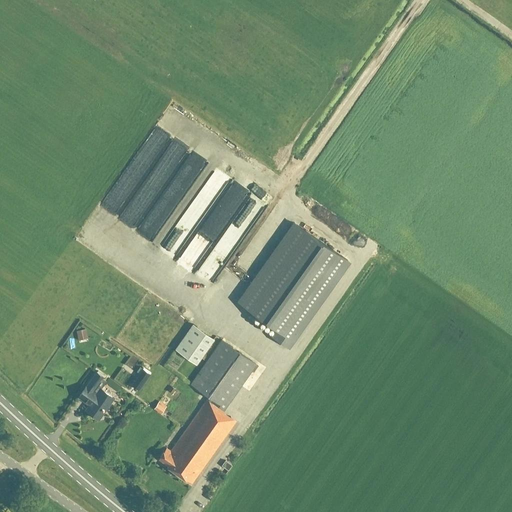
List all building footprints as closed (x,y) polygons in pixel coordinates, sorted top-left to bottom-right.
[(155,122),(120,180),(128,184),(127,186),(134,190),(169,130),(155,122)] [(167,172),(186,152),(175,142),(157,163),(167,172)] [(182,179),(177,185),(184,190),(201,168),(197,165),(195,168),(188,163),(178,175),(182,179)] [(152,165),(121,216),(135,224),(165,173),(152,165)] [(224,186),(231,178),(220,167),(212,175),(224,186)] [(223,184),(208,175),(161,249),(175,258),(223,184)] [(210,279),(258,202),(248,195),(199,272),(210,279)] [(349,262),(294,223),(239,302),(277,329),(272,336),(288,348),(349,262)] [(354,235),(357,228),(346,223),(343,230),(354,235)] [(191,321),(176,349),(198,361),(213,333),(191,321)] [(223,412),(256,364),(222,340),(191,383),(209,396),(207,399),(169,452),(165,450),(159,458),(165,462),(165,463),(192,483),(236,421),(223,412)] [(142,369),(131,386),(140,392),(152,376),(142,369)] [(103,376),(96,372),(78,397),(89,404),(86,408),(87,408),(93,412),(91,414),(98,419),(114,397),(101,388),(97,393),(93,390),(103,376)] [(165,409),(158,404),(154,410),(161,415),(165,409)]
